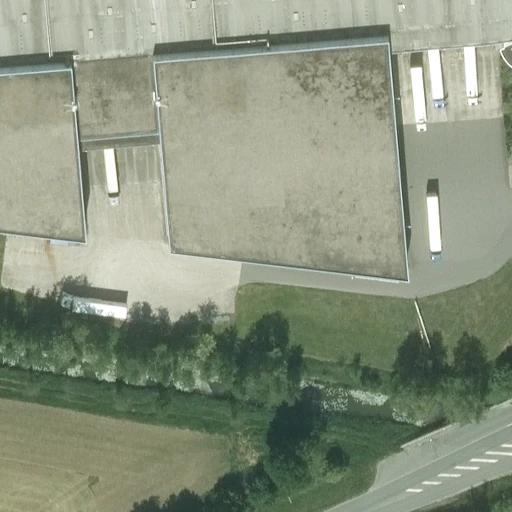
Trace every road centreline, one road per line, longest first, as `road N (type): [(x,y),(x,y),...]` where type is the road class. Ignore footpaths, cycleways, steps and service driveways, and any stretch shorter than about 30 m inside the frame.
road 1 (primary): [(511,431),(348,511)]
road 2 (primary): [(377,511),(511,463)]
